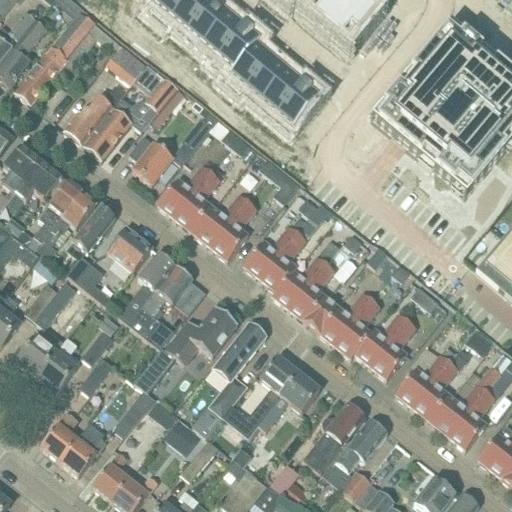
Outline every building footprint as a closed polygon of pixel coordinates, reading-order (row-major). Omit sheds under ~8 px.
[(0,0),(0,22),(17,2),(14,0),(2,0),(2,1),(0,0)] [(54,40),(57,43),(78,17),(81,13),(63,0),(56,0),(54,2),(72,16),(54,40)] [(160,0),(148,16),(165,30),(168,26),(167,26),(188,0),(160,0)] [(206,0),(188,0),(167,26),(168,26),(183,39),(212,4),(206,0)] [(274,0),(288,11),(291,6),(305,18),(309,21),(318,28),(319,29),(334,42),(345,51),(347,53),(369,27),(374,20),(368,16),(377,6),(381,0),(274,0)] [(212,4),(183,39),(199,52),(228,17),(212,4)] [(0,69),(36,26),(35,25),(25,17),(9,37),(1,31),(0,32),(0,69)] [(105,70),(121,50),(78,17),(57,43),(58,44),(26,82),(14,98),(30,111),(43,95),(61,73),(67,78),(96,43),(111,56),(109,58),(106,56),(95,70),(101,74),(105,70)] [(228,17),(199,52),(214,65),(243,30),(228,17)] [(36,26),(0,69),(0,86),(9,94),(21,78),(29,69),(21,63),(32,49),(45,33),(36,26)] [(370,123),(370,124),(389,140),(398,147),(405,153),(419,164),(432,176),(434,177),(449,190),(452,192),(463,201),(465,203),(496,165),(505,155),(511,146),(511,81),(495,68),(482,56),(462,40),(451,31),(449,29),(409,77),(397,92),(381,111),(372,122),(370,123)] [(214,65),(211,68),(226,81),(227,82),(255,48),(256,49),(259,44),(243,30),(214,65)] [(139,41),(134,48),(143,55),(148,49),(139,41)] [(226,81),(223,86),(239,100),(242,96),(271,61),(256,49),(255,48),(227,82),(226,81)] [(148,49),(143,55),(153,62),(158,56),(148,49)] [(105,70),(129,90),(145,69),(121,50),(105,70)] [(271,61),(242,96),(257,109),(286,74),(271,61)] [(171,66),(166,73),(175,80),(180,74),(171,66)] [(95,136),(82,152),(99,165),(101,166),(113,151),(130,129),(141,138),(149,127),(175,94),(177,92),(164,82),(162,80),(147,68),(146,69),(146,70),(145,69),(129,90),(130,91),(133,87),(149,100),(145,107),(151,112),(139,125),(127,115),(131,111),(121,103),(112,114),(95,136)] [(180,74),(175,80),(185,87),(190,81),(180,74)] [(286,74),(257,109),(273,122),(302,88),(286,74)] [(302,88),(273,122),(290,136),(318,101),(302,88)] [(63,136),(81,151),(108,117),(123,97),(113,89),(102,104),(97,101),(87,114),(83,112),(63,136)] [(199,96),(194,103),(204,110),(209,104),(199,96)] [(209,104),(204,110),(213,118),(218,111),(209,104)] [(195,106),(191,111),(199,117),(203,112),(195,106)] [(141,144),(128,160),(138,168),(132,175),(151,191),(164,175),(173,165),(181,171),(209,135),(218,124),(209,117),(203,124),(201,122),(181,147),(183,149),(182,150),(174,160),(171,163),(143,141),(141,144)] [(235,117),(230,124),(239,131),(244,125),(235,117)] [(231,152),(239,142),(228,133),(229,133),(218,124),(209,135),(231,152)] [(244,125),(239,131),(249,139),(254,132),(244,125)] [(0,158),(13,143),(0,132),(0,158)] [(239,142),(231,152),(240,160),(248,150),(239,142)] [(268,144),(262,150),(272,158),(277,151),(268,144)] [(0,215),(6,208),(9,205),(14,199),(41,165),(21,149),(8,165),(3,171),(10,177),(1,188),(9,194),(4,200),(0,197),(0,215)] [(268,182),(276,172),(266,163),(258,173),(268,182)] [(157,211),(174,225),(215,172),(206,164),(184,192),(177,186),(157,211)] [(41,165),(14,199),(23,206),(25,207),(33,197),(41,204),(48,196),(60,181),(41,165)] [(174,225),(193,240),(212,214),(210,212),(202,205),(224,178),(215,172),(174,225)] [(276,172),(268,182),(280,191),(273,201),(283,209),(298,189),(276,172)] [(34,256),(44,244),(51,235),(82,198),(68,186),(37,224),(43,228),(32,242),(22,234),(16,242),(34,256)] [(34,256),(35,256),(47,265),(56,254),(52,250),(70,228),(76,233),(96,209),(82,198),(51,235),(44,244),(34,256)] [(9,205),(6,208),(15,216),(23,206),(14,199),(9,205)] [(193,240),(211,254),(246,209),(236,201),(220,221),(212,214),(193,240)] [(297,214),(308,223),(316,212),(305,204),(297,214)] [(330,215),(320,207),(316,212),(308,223),(294,240),(259,285),(275,298),(291,277),(295,273),(288,267),(330,215)] [(246,209),(211,254),(227,267),(246,242),(238,236),(254,216),(246,209)] [(99,211),(72,246),(88,259),(115,224),(99,211)] [(9,223),(3,231),(16,242),(22,234),(9,223)] [(107,256),(132,278),(152,253),(125,232),(107,256)] [(477,271),(475,273),(511,303),(511,233),(511,234),(511,233),(510,233),(509,233),(509,234),(508,234),(501,243),(500,243),(500,244),(500,245),(500,246),(500,247),(501,247),(502,248),(480,274),(477,271)] [(263,247),(243,272),(259,285),(294,240),(287,234),(271,254),(263,247)] [(11,239),(2,250),(6,253),(9,255),(12,258),(31,272),(39,261),(11,239)] [(342,249),(353,258),(361,248),(351,239),(342,249)] [(339,252),(330,245),(299,284),(291,277),(275,298),(271,302),(288,316),(324,271),(339,252)] [(0,252),(0,273),(3,269),(12,258),(9,255),(6,253),(2,250),(0,252)] [(386,284),(399,268),(378,251),(365,267),(386,284)] [(119,321),(129,329),(175,272),(157,257),(136,283),(144,289),(119,321)] [(74,267),(65,279),(75,287),(90,269),(83,262),(78,269),(74,267)] [(90,269),(76,287),(104,311),(111,303),(94,288),(102,279),(90,269)] [(399,269),(390,279),(400,287),(409,277),(399,269)] [(333,278),(324,271),(288,316),(306,330),(316,317),(326,325),(336,313),(317,298),(333,278)] [(175,272),(129,329),(160,354),(173,338),(151,321),(164,305),(172,311),(192,285),(175,272)] [(25,318),(34,326),(57,297),(47,289),(25,318)] [(369,307),(376,298),(368,291),(344,320),(336,313),(326,325),(316,317),(306,330),(333,352),(369,307)] [(410,302),(417,308),(425,298),(417,292),(410,302)] [(425,298),(417,308),(429,317),(441,302),(429,293),(425,298)] [(16,367),(36,383),(55,358),(63,348),(44,333),(66,304),(57,297),(34,326),(43,333),(16,367)] [(0,311),(0,352),(18,329),(7,321),(17,309),(7,302),(0,311)] [(378,314),(369,307),(333,352),(350,365),(354,360),(370,340),(362,334),(378,314)] [(160,354),(134,388),(143,395),(147,398),(173,363),(182,371),(196,352),(211,364),(224,346),(237,331),(214,313),(198,333),(188,325),(180,334),(164,356),(160,354)] [(354,360),(370,373),(405,328),(397,321),(380,341),(374,335),(370,340),(354,360)] [(405,328),(370,373),(386,386),(398,370),(406,361),(398,354),(414,335),(405,328)] [(211,409),(226,421),(232,413),(230,411),(244,394),(233,385),(253,359),(265,343),(247,329),(235,344),(212,374),(228,387),(211,409)] [(474,334),(464,347),(482,361),(493,348),(474,334)] [(81,362),(91,370),(111,344),(101,336),(81,362)] [(434,342),(430,347),(435,350),(439,344),(435,341),(434,342)] [(55,358),(36,383),(56,398),(75,374),(64,365),(76,351),(66,344),(63,348),(55,358)] [(394,400),(411,413),(456,357),(449,351),(438,364),(422,382),(415,376),(407,385),(394,400)] [(425,353),(410,372),(415,376),(422,382),(438,364),(425,353)] [(411,413),(429,428),(449,403),(447,402),(440,396),(466,365),(456,357),(411,413)] [(451,405),(431,429),(448,443),(484,397),(484,398),(505,373),(504,373),(509,366),(501,359),(496,366),(475,391),(459,411),(451,405)] [(232,413),(226,421),(249,439),(257,430),(257,431),(298,379),(276,362),(259,385),(271,395),(247,424),(232,413)] [(78,392),(89,401),(112,371),(101,363),(78,392)] [(319,396),(298,379),(257,431),(265,437),(279,419),(277,418),(287,407),(301,418),(319,396)] [(113,433),(124,441),(155,405),(143,395),(113,433)] [(484,397),(448,443),(465,456),(477,440),(484,431),(476,425),(492,405),(484,398),(484,397)] [(156,407),(147,417),(155,424),(164,413),(156,407)] [(323,437),(302,465),(319,478),(351,437),(364,422),(347,408),(334,424),(330,423),(325,423),(322,426),(320,430),(321,434),(323,437)] [(57,430),(40,452),(59,467),(77,444),(69,437),(78,426),(74,423),(67,417),(57,430)] [(179,424),(163,443),(175,453),(182,445),(190,452),(200,440),(179,424)] [(332,466),(325,475),(334,483),(342,473),(348,478),(359,464),(364,468),(386,440),(368,425),(335,468),(332,466)] [(77,444),(59,467),(78,482),(90,466),(105,448),(98,443),(96,441),(99,437),(89,429),(77,444)] [(477,466),(493,479),(511,454),(511,435),(505,430),(477,466)] [(123,452),(130,458),(138,448),(131,442),(123,452)] [(190,468),(180,480),(189,488),(214,458),(218,454),(209,446),(205,450),(190,468)] [(231,463),(243,472),(251,460),(239,452),(231,463)] [(511,454),(493,479),(509,491),(511,488),(511,454)] [(91,492),(110,507),(128,485),(118,477),(127,467),(117,459),(103,476),(91,492)] [(243,480),(219,511),(234,511),(257,484),(247,476),(243,480)] [(341,494),(355,506),(369,488),(370,487),(356,476),(341,494)] [(128,485),(110,507),(116,511),(137,511),(142,506),(155,489),(149,484),(140,495),(128,485)] [(257,484),(234,511),(250,511),(253,508),(258,511),(273,511),(281,503),(267,491),(257,484)] [(418,511),(445,511),(454,501),(433,484),(414,508),(418,511)] [(308,497),(306,496),(312,489),(308,486),(303,493),(293,485),(283,499),(298,510),(308,497)] [(369,488),(355,506),(362,511),(365,511),(378,496),(369,488)] [(378,496),(365,511),(389,511),(392,509),(393,507),(378,496)] [(477,511),(461,499),(450,511),(477,511)] [(0,511),(7,511),(9,509),(0,502),(0,511)]
